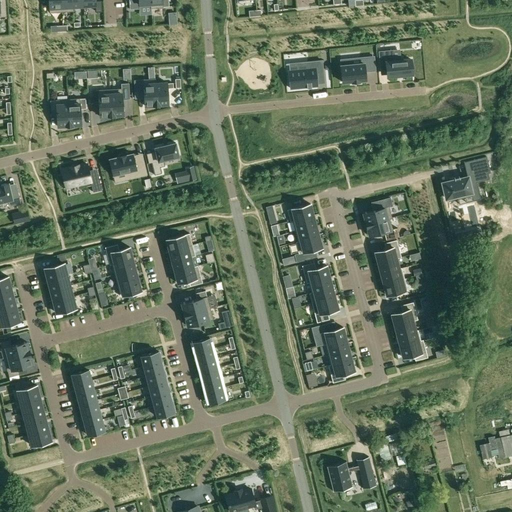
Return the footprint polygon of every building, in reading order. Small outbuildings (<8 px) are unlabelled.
[(48,0),(50,13),(62,12),(61,0),(48,0)] [(61,0),(62,12),(73,11),(72,0),(61,0)] [(72,0),(73,11),(73,9),(83,8),(82,0),(72,0)] [(82,0),(83,8),(96,7),(96,12),(102,11),(101,1),(96,1),(95,0),(82,0)] [(129,0),(130,9),(133,9),(139,9),(139,7),(151,6),(151,8),(150,0),(129,0)] [(150,0),(151,8),(163,8),(163,7),(169,7),(168,0),(150,0)] [(391,50),(379,51),(380,65),(386,64),(387,76),(412,74),(411,59),(400,60),(400,56),(392,57),(391,50)] [(361,64),(340,66),(342,82),(352,81),(352,83),(360,82),(360,80),(366,80),(365,69),(375,68),(374,57),(361,58),(361,64)] [(308,69),(289,71),(291,89),(317,86),(316,72),(323,72),(322,60),(307,62),(308,69)] [(143,80),(137,80),(138,90),(144,90),(145,105),(146,105),(146,107),(151,106),(151,105),(153,105),(157,105),(155,78),(143,79),(143,80)] [(155,78),(157,105),(161,105),(161,104),(168,104),(167,88),(173,88),(173,83),(167,83),(167,82),(156,83),(155,78)] [(120,88),(110,89),(112,116),(115,115),(123,114),(122,99),(130,99),(129,83),(120,84),(120,88)] [(98,90),(92,91),(93,101),(99,101),(100,116),(101,116),(101,117),(106,117),(106,116),(108,116),(112,116),(110,89),(98,90)] [(80,98),(68,99),(69,126),(73,125),(81,124),(80,109),(86,108),(86,98),(80,99),(80,98)] [(56,100),(50,100),(51,111),(57,110),(58,126),(59,127),(64,127),(64,125),(65,125),(66,126),(69,126),(68,99),(56,100)] [(158,161),(151,162),(154,175),(161,173),(159,167),(164,166),(162,160),(178,156),(179,156),(179,155),(178,156),(176,144),(176,143),(175,143),(168,145),(168,144),(162,146),(156,148),(156,147),(155,148),(158,161)] [(117,157),(109,159),(113,175),(127,171),(129,179),(147,174),(143,159),(135,161),(133,154),(126,155),(117,157)] [(487,156),(474,159),(479,182),(490,179),(488,173),(490,173),(487,156)] [(71,168),(62,170),(66,187),(91,182),(93,192),(102,190),(98,174),(90,176),(87,164),(79,166),(78,165),(70,166),(71,168)] [(193,167),(186,168),(189,180),(196,179),(193,167)] [(454,180),(442,183),(446,198),(457,195),(458,199),(472,195),(471,189),(478,187),(475,175),(460,178),(459,177),(454,178),(454,180)] [(0,201),(9,200),(10,205),(20,203),(17,189),(10,191),(8,183),(0,184),(0,201)] [(378,209),(363,213),(365,220),(366,224),(392,217),(389,206),(392,205),(390,196),(376,200),(377,203),(378,209)] [(310,203),(287,209),(290,221),(313,215),(310,203)] [(272,205),(266,207),(268,215),(271,215),(274,214),(272,205)] [(313,215),(290,221),(293,221),(295,231),(316,225),(313,215)] [(392,217),(366,224),(367,228),(368,229),(367,229),(368,235),(369,235),(369,236),(385,232),(386,237),(396,235),(394,229),(393,229),(390,218),(392,218),(392,217)] [(316,225),(295,231),(298,241),(319,236),(316,225)] [(457,233),(459,242),(483,236),(481,228),(457,233)] [(189,233),(166,239),(169,251),(188,246),(192,245),(189,233)] [(299,253),(295,254),(297,262),(313,257),(311,250),(322,247),(319,236),(298,241),(296,242),(299,253)] [(386,249),(375,252),(378,263),(401,257),(397,240),(384,243),(386,249)] [(117,244),(105,247),(109,264),(133,258),(130,247),(119,250),(117,244)] [(188,246),(169,251),(172,261),(195,255),(192,245),(188,246)] [(195,255),(172,261),(175,272),(193,267),(198,265),(193,266),(191,257),(195,255)] [(401,257),(378,263),(381,273),(402,268),(401,268),(399,268),(397,259),(401,257)] [(133,258),(109,264),(110,265),(112,264),(115,274),(135,269),(133,258)] [(314,262),(302,265),(306,283),(330,277),(326,265),(316,268),(314,262)] [(64,263),(44,268),(47,279),(67,274),(64,263)] [(193,267),(175,272),(178,283),(188,280),(190,286),(202,283),(198,265),(193,267)] [(402,268),(381,273),(384,284),(404,278),(402,268)] [(135,269),(115,274),(117,285),(138,279),(135,269)] [(67,274),(47,279),(50,290),(70,285),(67,274)] [(8,276),(0,278),(0,290),(11,288),(8,276)] [(330,277),(306,283),(307,283),(309,282),(311,292),(309,293),(332,287),(330,277)] [(404,278),(384,284),(387,295),(407,290),(404,278)] [(138,279),(117,285),(120,296),(141,290),(138,279)] [(70,285),(50,290),(53,301),(73,296),(70,285)] [(293,286),(286,288),(289,299),(291,298),(292,298),(295,297),(293,286)] [(332,287),(309,293),(312,304),(335,297),(332,287)] [(11,288),(0,290),(0,302),(14,299),(11,288)] [(197,299),(182,303),(184,311),(183,311),(184,314),(210,308),(207,296),(205,291),(195,293),(197,299)] [(73,296),(53,301),(56,313),(76,308),(73,296)] [(335,297),(312,304),(317,322),(329,319),(327,312),(338,309),(337,307),(339,306),(337,299),(336,300),(335,297)] [(14,299),(0,302),(0,314),(17,310),(14,299)] [(402,311),(391,314),(394,325),(418,319),(413,302),(401,305),(402,311)] [(210,308),(184,314),(185,318),(186,318),(188,326),(213,319),(210,308)] [(17,310),(0,314),(0,325),(0,326),(20,321),(17,310)] [(418,319),(394,325),(397,336),(418,330),(416,330),(413,321),(418,319)] [(324,324),(312,327),(314,335),(320,333),(323,344),(346,338),(343,327),(326,331),(324,324)] [(418,330),(397,336),(400,346),(423,340),(423,339),(421,340),(418,330)] [(210,338),(192,342),(195,353),(212,348),(210,338)] [(346,338),(323,344),(323,345),(325,344),(328,354),(349,349),(346,338)] [(10,340),(0,342),(2,348),(1,348),(1,350),(4,358),(4,360),(30,353),(29,349),(27,342),(12,345),(10,340)] [(401,348),(399,349),(401,356),(402,355),(403,357),(414,355),(415,360),(428,357),(423,340),(400,346),(401,348)] [(212,348),(195,353),(198,363),(215,358),(212,348)] [(349,349),(328,354),(330,364),(328,365),(351,359),(349,349)] [(158,351),(141,356),(144,366),(161,361),(158,351)] [(30,353),(4,360),(7,371),(8,371),(9,377),(19,374),(18,368),(25,366),(33,364),(31,357),(30,353)] [(215,358),(198,363),(200,373),(218,368),(215,358)] [(351,359),(328,365),(333,382),(345,379),(344,373),(354,371),(351,359)] [(161,361),(144,366),(146,376),(164,372),(161,361)] [(218,368),(200,373),(203,383),(220,378),(218,368)] [(89,370),(71,374),(74,384),(92,380),(89,370)] [(164,372),(146,376),(149,386),(166,382),(164,372)] [(220,378),(203,383),(206,393),(223,388),(220,378)] [(92,380),(74,384),(77,395),(94,390),(92,380)] [(166,382),(149,386),(152,396),(169,392),(166,382)] [(37,385),(17,390),(20,401),(40,396),(37,385)] [(223,388),(206,393),(208,403),(226,398),(223,388)] [(94,390),(77,395),(79,405),(97,400),(94,390)] [(169,392),(152,396),(154,406),(172,402),(169,392)] [(40,396),(20,401),(23,412),(43,407),(40,396)] [(97,400),(79,405),(82,415),(100,410),(97,400)] [(172,402),(154,406),(157,417),(174,412),(172,402)] [(43,407),(23,412),(26,423),(46,418),(43,407)] [(100,410),(82,415),(85,425),(102,420),(100,410)] [(124,420),(123,415),(117,417),(120,426),(125,424),(124,420)] [(46,418),(26,423),(29,434),(48,429),(46,418)] [(102,420),(85,425),(87,435),(105,430),(102,420)] [(48,429),(29,434),(32,446),(51,441),(48,429)] [(480,445),(483,459),(493,457),(492,450),(497,449),(500,458),(511,455),(511,434),(495,438),(495,436),(489,437),(490,442),(480,445)] [(385,439),(377,441),(379,452),(388,449),(385,439)] [(394,443),(389,444),(392,456),(397,455),(404,453),(401,441),(394,443)] [(434,458),(423,462),(425,469),(436,466),(434,458)] [(346,461),(327,466),(333,491),(334,491),(334,489),(343,487),(342,482),(351,480),(349,471),(358,469),(363,488),(364,488),(364,487),(375,484),(375,485),(376,485),(371,466),(362,469),(361,465),(348,468),(346,461)] [(235,493),(226,495),(230,511),(239,509),(238,507),(246,505),(247,507),(255,505),(256,509),(262,507),(263,511),(276,511),(271,496),(270,496),(270,497),(262,499),(260,499),(260,500),(254,501),(251,488),(242,491),(241,489),(240,489),(240,490),(236,492),(235,491),(234,491),(235,493)] [(13,511),(7,489),(0,490),(0,511),(13,511)] [(413,499),(406,502),(407,506),(411,508),(415,506),(413,499)]
